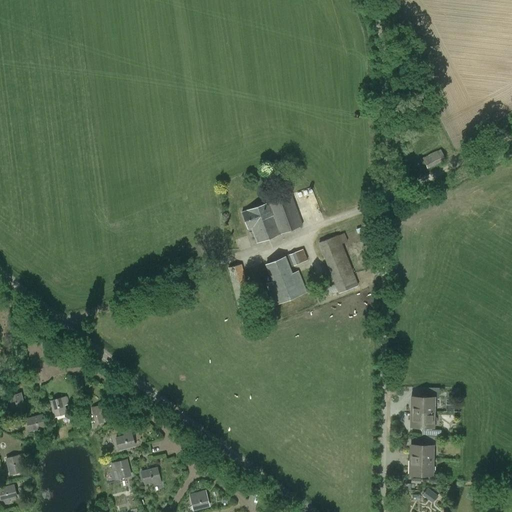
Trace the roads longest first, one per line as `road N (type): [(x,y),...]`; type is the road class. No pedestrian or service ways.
road 1 (unclassified): [(381,511),(383,62),(368,0)]
road 2 (tertiary): [(315,511),(0,276)]
road 3 (unknown): [(68,327),(382,217)]
